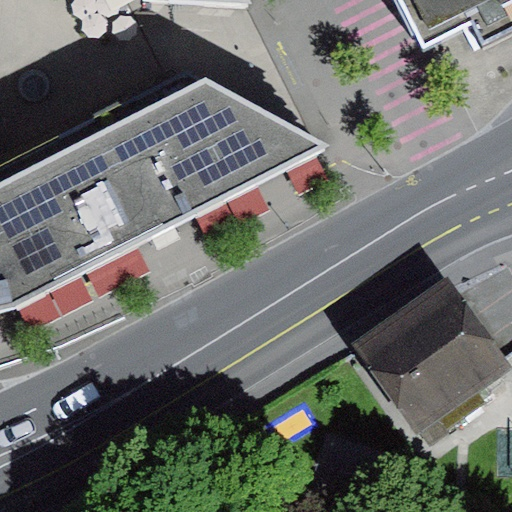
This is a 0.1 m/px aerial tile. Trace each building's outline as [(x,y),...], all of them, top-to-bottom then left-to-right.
[(255,11),(248,0),(137,0),(143,10),(255,11)] [(511,34),(511,0),(399,0),(425,50),(471,26),(483,49),(511,34)] [(0,315),(20,310),(330,156),(190,78),(0,165),(0,315)] [(511,371),(453,289),(359,356),(419,440),(511,373),(511,371)] [(511,428),(494,429),(494,477),(511,477),(511,428)]
